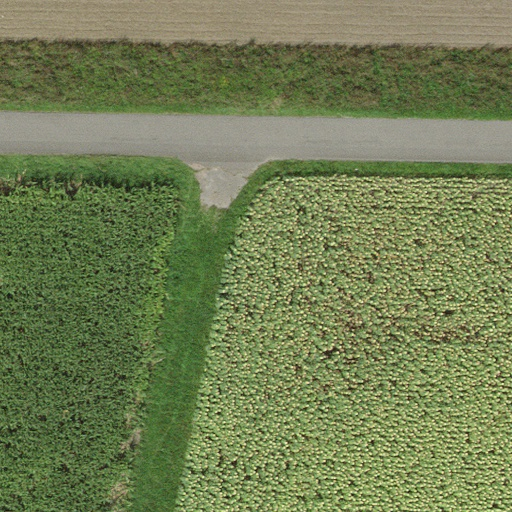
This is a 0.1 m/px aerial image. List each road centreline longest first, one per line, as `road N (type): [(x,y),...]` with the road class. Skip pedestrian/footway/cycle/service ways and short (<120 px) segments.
road 1 (tertiary): [(511,141),(0,132)]
road 2 (track): [(155,511),(228,134)]
